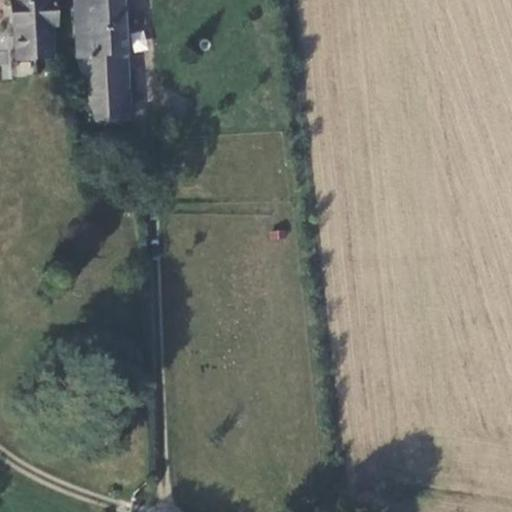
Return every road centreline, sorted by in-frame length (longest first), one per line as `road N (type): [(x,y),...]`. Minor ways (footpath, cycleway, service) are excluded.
road 1 (track): [(164,511),(180,243)]
road 2 (track): [(133,511),(0,486)]
